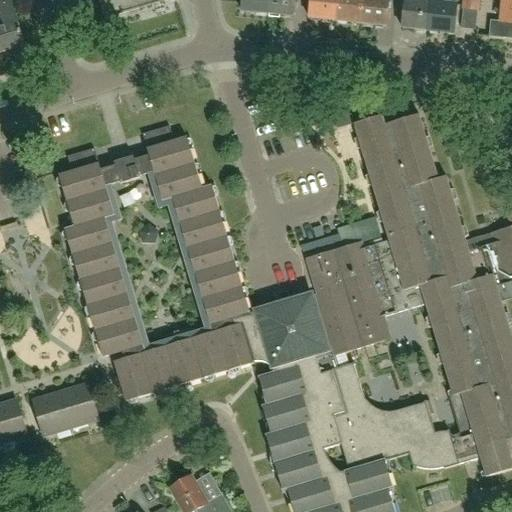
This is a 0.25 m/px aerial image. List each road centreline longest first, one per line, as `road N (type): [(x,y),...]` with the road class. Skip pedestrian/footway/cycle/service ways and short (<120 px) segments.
road 1 (tertiary): [(216,48),(511,77)]
road 2 (residential): [(87,511),(120,478),(206,421),(225,433),(260,511)]
road 3 (residential): [(268,222),(321,208),(320,171),(305,160),(254,174)]
road 4 (tertiary): [(72,94),(216,48)]
road 5 (residential): [(254,174),(216,48)]
